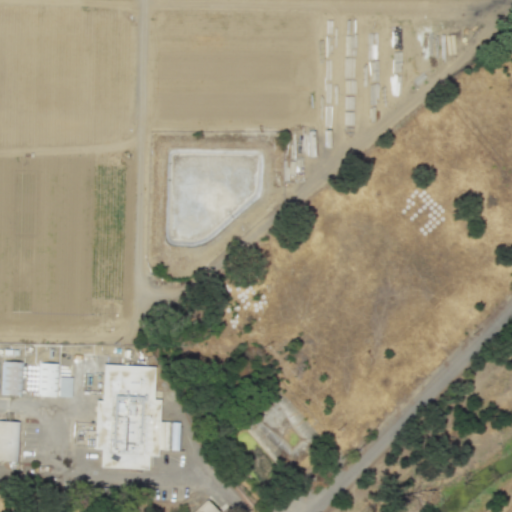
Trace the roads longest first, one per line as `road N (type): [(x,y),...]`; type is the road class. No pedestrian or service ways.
road 1 (residential): [(511,300),(311,511)]
road 2 (track): [(150,313),(99,330),(0,334)]
